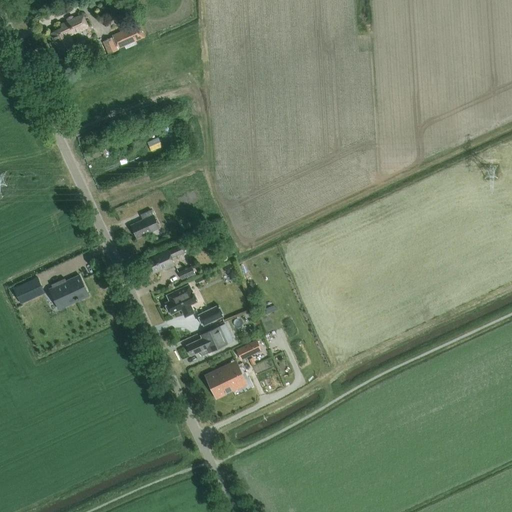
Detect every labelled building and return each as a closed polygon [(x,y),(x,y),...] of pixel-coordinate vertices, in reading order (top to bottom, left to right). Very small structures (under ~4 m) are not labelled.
[(63,28),(52,33),(61,54),(74,48),(69,35),(87,27),(82,16),(62,25),(63,28)] [(135,17),(126,20),(130,28),(112,36),(113,38),(118,50),(144,38),(135,17)] [(113,38),(103,42),(109,56),(119,52),(118,50),(113,38)] [(101,146),(106,156),(123,148),(120,141),(111,145),(109,142),(101,146)] [(131,226),(137,239),(160,229),(154,216),(152,210),(141,215),(143,221),(131,226)] [(180,256),(189,252),(185,243),(174,248),(174,249),(169,251),(169,250),(147,261),(153,275),(165,269),(165,271),(175,266),(172,259),(180,255),(180,256)] [(227,274),(236,270),(233,264),(224,268),(227,274)] [(178,273),(182,280),(195,274),(192,266),(178,273)] [(60,281),(52,285),(59,301),(68,297),(70,302),(76,299),(77,300),(80,299),(79,298),(88,293),(80,276),(62,284),(60,281)] [(38,278),(14,289),(20,302),(44,291),(38,278)] [(190,285),(167,296),(170,302),(165,304),(171,315),(182,309),(185,316),(187,317),(193,314),(194,312),(191,305),(198,301),(193,291),(192,291),(190,285)] [(219,305),(199,316),(204,326),(224,316),(219,305)] [(207,349),(209,353),(228,345),(220,327),(201,335),(203,339),(187,346),(191,356),(207,349)] [(257,340),(237,350),(242,360),(262,351),(261,350),(260,350),(256,342),(257,341),(257,340)] [(232,365),(207,377),(216,398),(226,393),(232,390),(242,385),(238,377),(239,376),(238,373),(236,373),(232,365)] [(275,389),(283,386),(276,371),(268,374),(275,389)]
